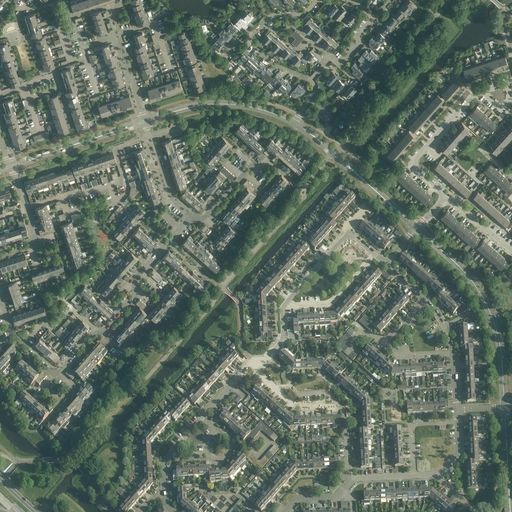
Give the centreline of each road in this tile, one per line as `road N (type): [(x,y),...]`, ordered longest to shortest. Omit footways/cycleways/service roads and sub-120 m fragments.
road 1 (residential): [(257,360),(283,337),(282,306),(348,233),(385,264)]
road 2 (tertiary): [(504,407),(500,350),(485,302),(417,228)]
road 3 (residential): [(24,207),(124,179),(114,149),(149,138)]
road 4 (residential): [(100,333),(187,218)]
road 5 (residential): [(482,92),(415,158),(444,197)]
road 6 (tertiary): [(297,125),(249,106),(171,112)]
road 7 (residential): [(451,353),(400,355),(386,342),(424,301)]
